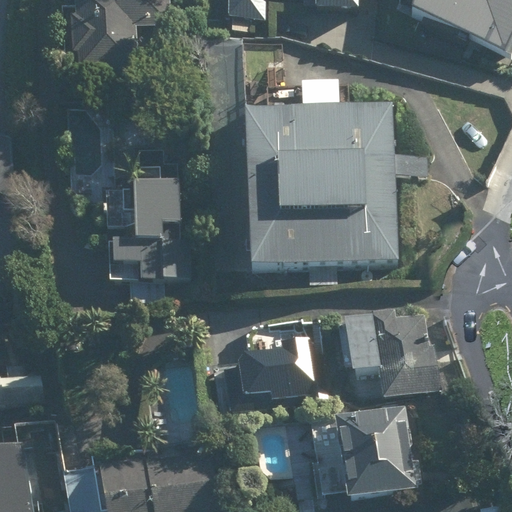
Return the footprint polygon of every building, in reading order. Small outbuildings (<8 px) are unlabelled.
[(87,0),(86,55),(93,55),(93,67),(145,68),(146,20),(168,20),(168,0),(87,0)] [(369,13),(369,0),(238,0),(237,23),(273,24),(274,3),(329,5),(328,12),(369,13)] [(511,62),(511,0),(402,0),(401,4),(511,62)] [(387,118),(251,120),(253,277),(390,275),(387,118)] [(24,129),(0,122),(0,181),(8,184),(24,129)] [(198,283),(201,183),(107,180),(107,173),(82,172),(81,206),(113,207),(111,280),(198,283)] [(438,313),(346,322),(354,403),(445,394),(438,313)] [(328,398),(325,358),(316,359),(315,342),(292,343),(293,356),(253,359),(256,399),(279,397),(280,401),(328,398)] [(0,358),(0,410),(49,405),(43,354),(0,358)] [(415,411),(351,421),(362,498),(426,488),(415,411)] [(0,511),(24,507),(4,417),(0,417),(0,511)] [(224,511),(220,460),(77,471),(79,511),(224,511)]
